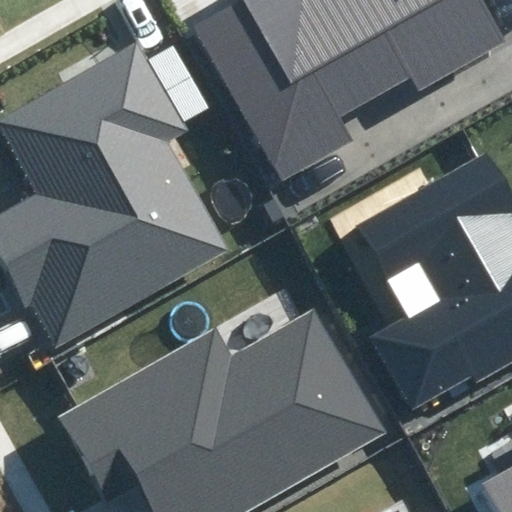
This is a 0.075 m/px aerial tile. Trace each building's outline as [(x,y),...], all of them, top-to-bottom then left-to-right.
[(232,0),(189,25),(282,181),(350,141),(336,117),(409,73),(417,86),(503,35),(482,0),(232,0)] [(0,134),(33,192),(225,246),(167,144),(187,132),(136,42),(0,117),(0,134)] [(511,202),(486,158),(356,233),(404,315),(366,337),(411,413),(511,354),(511,202)] [(225,246),(33,192),(0,210),(0,263),(46,346),(225,246)] [(211,326),(53,417),(103,502),(135,484),(151,511),(239,511),(378,432),(310,315),(231,361),(211,326)] [(511,511),(511,463),(484,479),(502,511),(511,511)]
